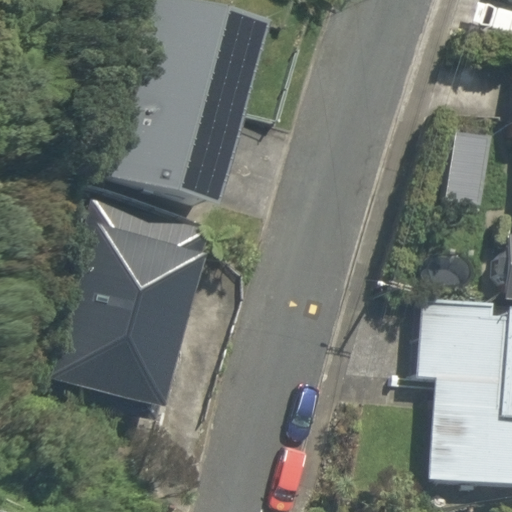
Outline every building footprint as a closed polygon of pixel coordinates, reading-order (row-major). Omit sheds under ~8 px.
[(134,0),(82,180),(200,214),(254,29),(154,0),(134,0)] [(290,0),(287,10),(308,16),(312,0),(290,0)] [(494,301),(511,302),(511,69),(509,70),(503,147),(511,147),(511,240),(499,239),(494,301)] [(28,394),(142,427),(197,236),(83,203),(28,394)] [(420,482),(511,488),(511,312),(497,311),(496,319),(483,318),(484,306),(412,301),(407,381),(427,382),(420,482)]
